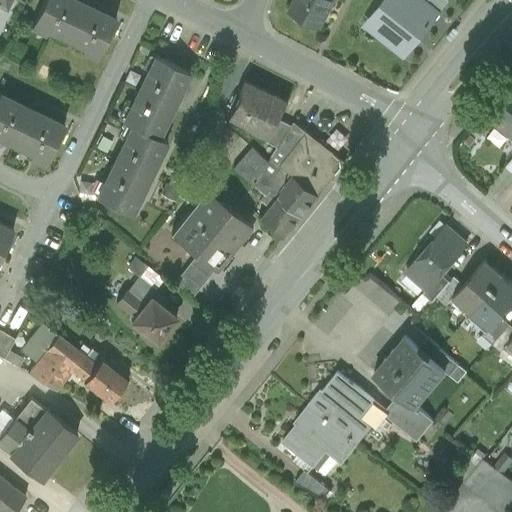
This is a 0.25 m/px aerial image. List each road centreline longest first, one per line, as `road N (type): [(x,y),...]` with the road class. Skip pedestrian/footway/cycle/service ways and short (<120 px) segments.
road 1 (tertiary): [(113,511),(413,141)]
road 2 (residential): [(54,198),(147,0)]
road 3 (residential): [(413,141),(376,105),(245,37)]
road 4 (tertiary): [(413,141),(511,19)]
road 5 (residential): [(511,242),(446,186),(413,141)]
